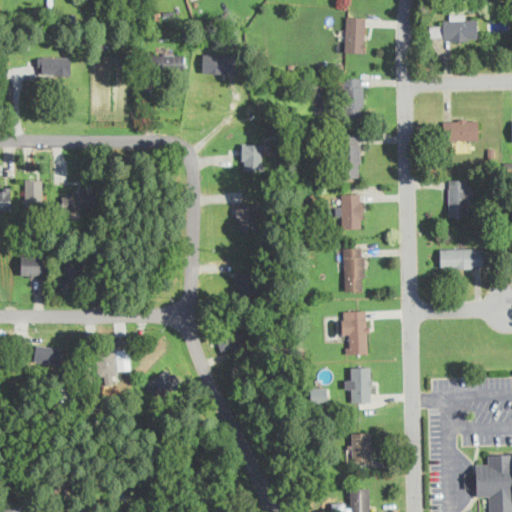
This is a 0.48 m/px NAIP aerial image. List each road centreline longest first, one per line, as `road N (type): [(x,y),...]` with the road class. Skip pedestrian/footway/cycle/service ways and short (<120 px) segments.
road 1 (residential): [(414,511),(405,0)]
road 2 (residential): [(269,511),(193,343),(185,145)]
road 3 (residential): [(0,316),(190,317)]
road 4 (residential): [(0,141),(185,145)]
